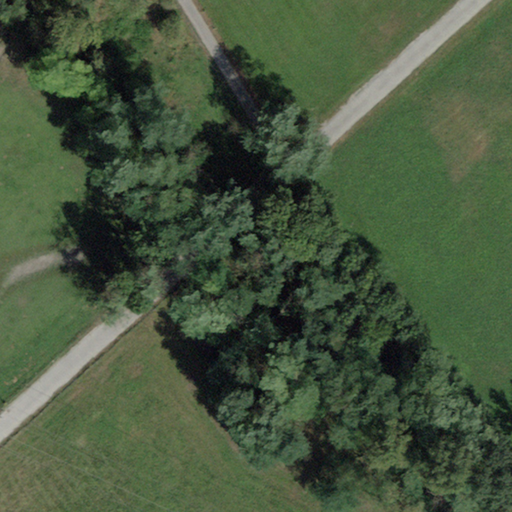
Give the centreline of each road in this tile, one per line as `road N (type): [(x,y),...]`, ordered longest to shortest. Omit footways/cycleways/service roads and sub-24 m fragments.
road 1 (unclassified): [(0,425),(291,164)]
road 2 (unclassified): [(291,164),(470,0)]
road 3 (unclassified): [(187,0),(291,164)]
